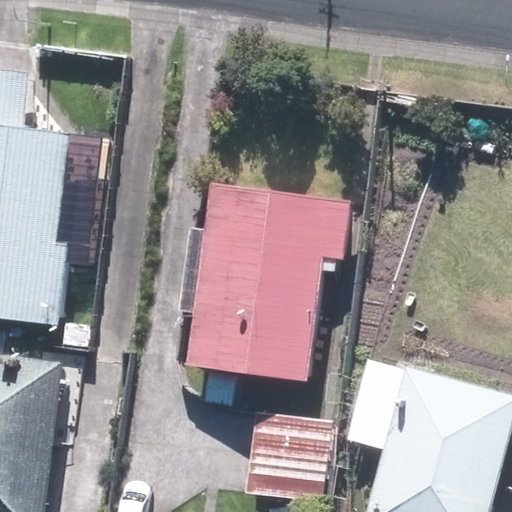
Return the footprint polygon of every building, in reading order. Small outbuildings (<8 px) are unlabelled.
[(0,327),(10,329),(12,313),(78,321),(101,129),(39,121),(45,69),(0,63),(0,327)] [(369,199),(234,179),(207,358),(322,376),(341,253),(360,256),(369,199)] [(0,348),(0,511),(57,511),(79,360),(0,348)] [(509,511),(511,504),(511,385),(426,363),(385,511),(509,511)] [(349,419),(273,410),(264,487),(339,497),(349,419)]
